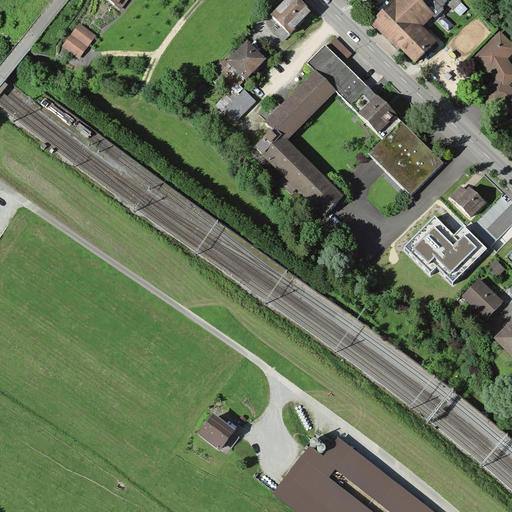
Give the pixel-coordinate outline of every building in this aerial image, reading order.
[(108,0),(121,9),(127,0),(108,0)] [(300,0),(284,0),(270,14),(290,34),(312,12),(300,0)] [(425,4),(420,0),(390,0),(369,22),(397,49),(399,46),(415,62),(437,40),(422,26),(432,16),(435,13),(425,4)] [(442,7),(434,0),(429,0),(425,4),(435,13),(432,16),(435,18),(444,9),(442,7)] [(462,2),(460,0),(451,0),(447,5),(454,11),(455,10),(461,3),(462,2)] [(468,9),(461,3),(455,10),(461,16),(468,9)] [(453,25),(443,15),(438,20),(449,30),(453,25)] [(79,22),(62,46),(79,59),(96,36),(79,22)] [(199,34),(203,30),(198,25),(187,36),(192,41),(199,34)] [(511,53),(511,42),(500,31),(474,56),(495,74),(476,91),(496,112),(502,105),(511,114),(511,87),(509,85),(511,81),(511,64),(508,58),(511,53)] [(336,37),(327,46),(344,63),(353,54),(336,37)] [(248,39),(227,60),(246,79),(266,58),(248,39)] [(327,46),(325,44),(307,63),(315,70),(316,69),(337,90),(336,91),(349,104),(367,85),(344,63),(327,46)] [(226,61),(224,59),(213,70),(232,89),(238,83),(240,85),(246,79),(227,60),(226,61)] [(337,90),(316,69),(315,70),(265,121),(273,128),(274,127),(288,140),(336,91),(337,90)] [(240,85),(238,83),(232,89),(216,105),(222,111),(224,110),(239,94),(238,93),(243,88),(240,85)] [(377,95),(367,85),(349,104),(383,138),(368,153),(410,194),(443,162),(395,116),(397,114),(377,94),(377,95)] [(256,101),(244,89),(239,94),(224,110),(235,121),(256,101)] [(288,140),(274,127),(273,128),(254,146),(286,179),(282,184),(292,194),(297,189),(323,216),(343,196),(288,140)] [(461,185),(450,197),(472,218),(486,202),(470,186),(466,190),(461,185)] [(487,248),(463,225),(454,234),(435,215),(404,246),(431,273),(437,266),(453,282),(487,248)] [(496,260),(488,268),(497,276),(505,268),(496,260)] [(479,278),(462,296),(486,319),(504,301),(479,278)] [(511,319),(494,337),(511,356),(511,319)] [(214,413),(198,434),(220,450),(225,443),(234,432),(236,430),(214,413)] [(240,437),(234,432),(225,443),(232,448),(240,437)] [(435,511),(338,437),(324,456),(310,445),(272,494),(296,511),(435,511)]
